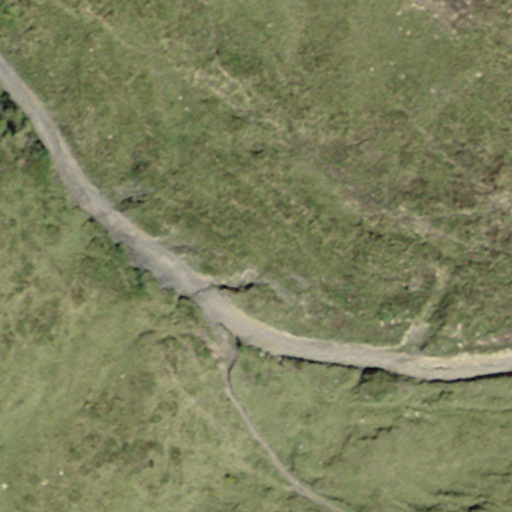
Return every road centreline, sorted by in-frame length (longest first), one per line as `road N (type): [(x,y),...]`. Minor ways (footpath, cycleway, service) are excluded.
road 1 (track): [(219,308),(102,205),(0,64)]
road 2 (track): [(511,361),(464,365),(302,347),(219,308)]
